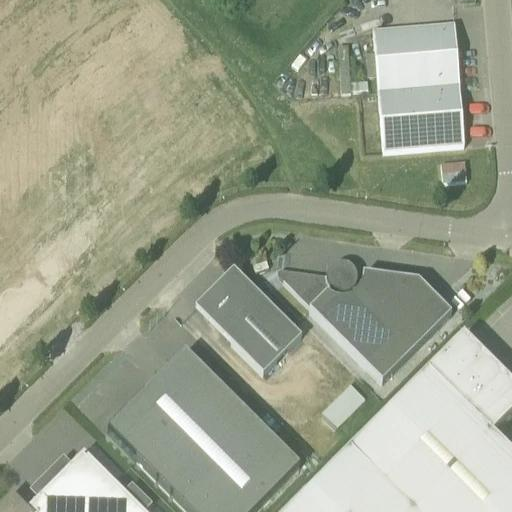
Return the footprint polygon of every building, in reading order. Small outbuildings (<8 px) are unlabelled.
[(378,96),(459,90),(454,29),(373,35),(378,96)] [(459,90),(378,96),(383,157),(464,151),(459,90)] [(326,281),(283,275),(279,276),(278,279),(279,282),(311,314),(309,315),(382,389),(452,319),(419,286),(363,278),(362,286),(357,285),(358,284),(357,281),(356,277),(354,274),(349,269),(342,268),(335,270),(329,274),(326,281)] [(234,273),(234,274),(195,312),(264,380),(302,342),(234,273)] [(511,511),(511,459),(492,440),(511,420),(511,388),(464,341),(293,511),(511,511)] [(185,357),(107,435),(184,511),(259,511),(300,472),(185,357)] [(322,418),(336,433),(366,405),(351,390),(322,418)] [(0,511),(138,511),(84,458),(29,511),(25,511),(12,499),(0,511)]
